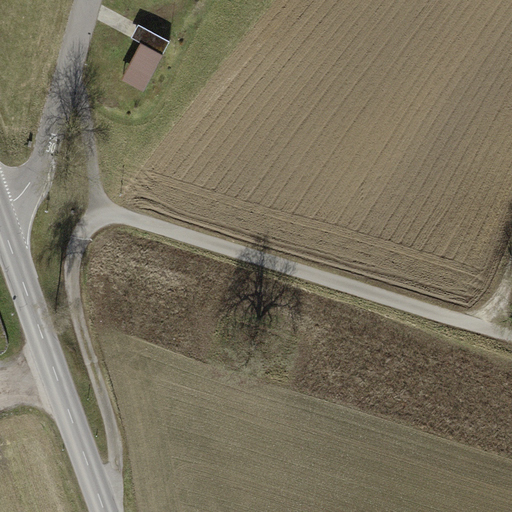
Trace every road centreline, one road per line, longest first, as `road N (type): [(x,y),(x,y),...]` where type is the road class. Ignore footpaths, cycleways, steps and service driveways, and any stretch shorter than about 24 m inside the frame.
road 1 (track): [(67,81),(90,111),(99,209),(492,332)]
road 2 (secondary): [(0,213),(110,511)]
road 3 (track): [(99,209),(78,241),(74,286),(117,429),(109,510)]
road 4 (residential): [(87,0),(33,185),(0,212)]
